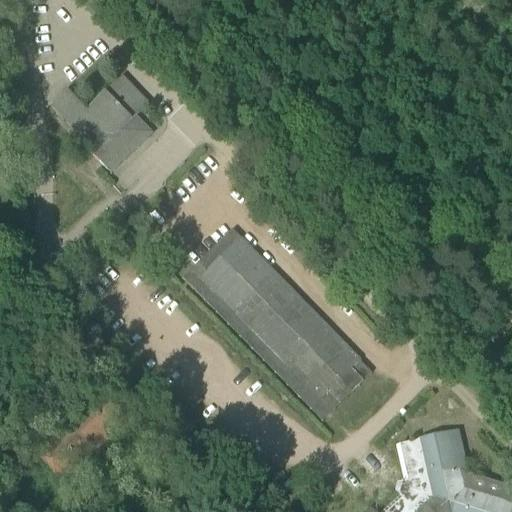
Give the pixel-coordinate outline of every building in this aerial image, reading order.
[(80,138),(77,141),(105,171),(129,148),(121,140),(139,123),(135,119),(148,107),(121,80),(87,113),(67,93),(51,108),(80,138)] [(0,219),(0,252),(19,235),(2,217),(0,219)] [(183,281),(323,424),(372,376),(359,364),(240,241),(233,233),(183,281)] [(37,458),(64,488),(114,442),(109,436),(127,420),(105,396),(37,458)] [(511,511),(511,490),(464,475),(455,435),(396,448),(403,484),(397,485),(395,493),(399,498),(383,511),(370,511),(369,511),(368,511),(511,511)]
